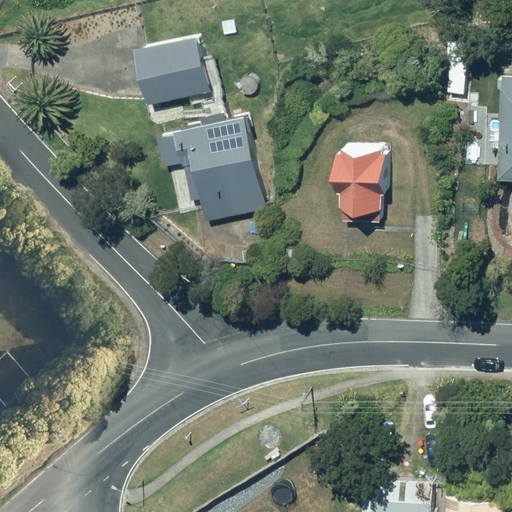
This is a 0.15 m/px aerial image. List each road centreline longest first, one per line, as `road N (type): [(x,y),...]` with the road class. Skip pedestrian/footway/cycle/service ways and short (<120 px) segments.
road 1 (residential): [(233,366),(84,223),(0,127)]
road 2 (residential): [(233,366),(380,343),(511,348)]
road 3 (residential): [(67,479),(138,420),(233,366)]
